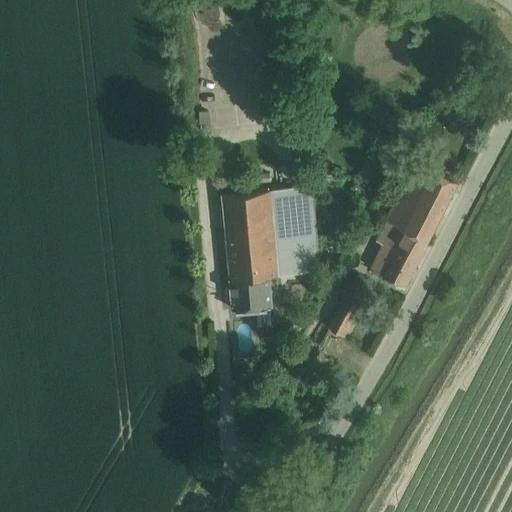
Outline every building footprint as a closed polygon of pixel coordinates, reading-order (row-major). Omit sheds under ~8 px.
[(383,244),(371,268),(382,273),(381,275),(404,288),(457,181),(416,160),(387,219),(388,219),(376,240),(383,244)] [(221,177),(227,247),(316,239),(311,184),(244,190),(242,175),(221,177)] [(371,180),(358,188),(364,197),(376,189),(371,180)] [(227,247),(233,309),(271,306),(268,275),(319,270),(316,239),(227,247)] [(351,250),(343,265),(351,269),(356,266),(360,260),(358,254),(351,250)] [(344,336),(373,283),(358,273),(328,327),(344,336)] [(254,386),(242,406),(253,412),(265,393),(254,386)]
